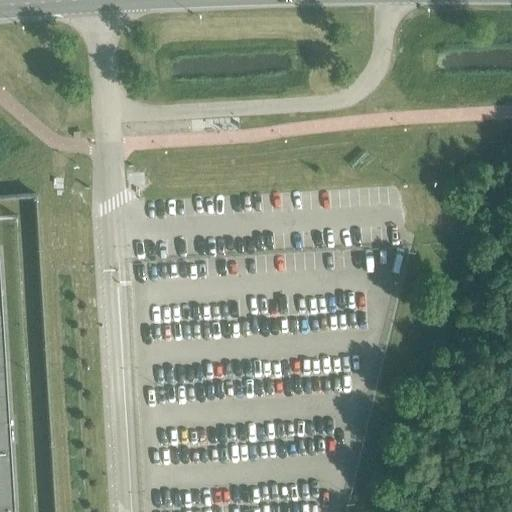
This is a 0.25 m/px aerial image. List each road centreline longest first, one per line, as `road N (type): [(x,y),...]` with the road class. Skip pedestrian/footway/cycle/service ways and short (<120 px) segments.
road 1 (unclassified): [(106,114),(130,511)]
road 2 (unclassified): [(106,114),(344,104),(376,72),(390,0)]
